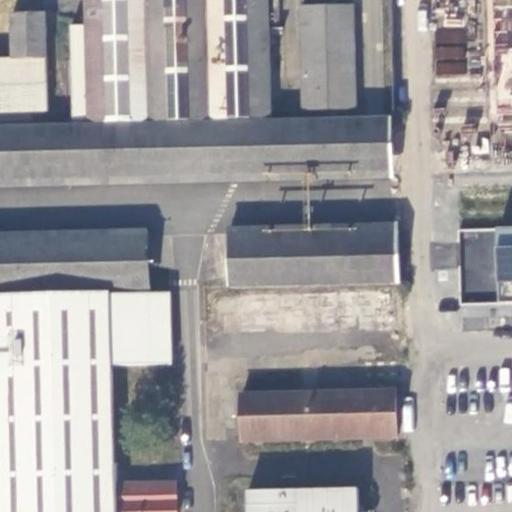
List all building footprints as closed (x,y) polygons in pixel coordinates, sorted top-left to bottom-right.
[(70,27),(71,120),(269,115),(266,0),(84,0),(85,27),(70,27)] [(511,0),(496,0),(499,116),(511,115),(511,0)] [(299,8),(300,111),(354,110),(351,8),(299,8)] [(0,113),(46,113),(45,15),(8,16),(9,61),(0,60),(0,113)] [(464,77),(465,29),(436,28),(435,76),(464,77)] [(394,117),(0,127),(0,189),(396,180),(394,117)] [(458,305),(511,303),(511,228),(457,230),(458,305)] [(398,232),(228,237),(229,289),(401,284),(398,232)] [(0,241),(0,294),(150,291),(148,239),(0,241)] [(0,297),(0,511),(127,511),(127,483),(113,484),(110,367),(171,366),(169,294),(0,297)] [(239,395),(241,444),(396,439),(393,392),(239,395)] [(127,483),(127,511),(175,511),(175,482),(127,483)] [(246,511),(357,511),(357,489),(246,492),(246,511)]
